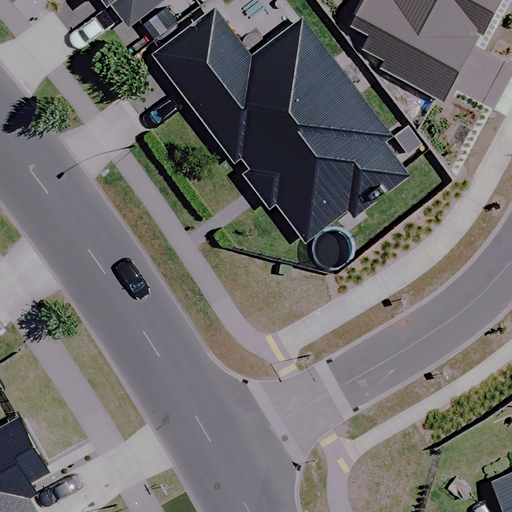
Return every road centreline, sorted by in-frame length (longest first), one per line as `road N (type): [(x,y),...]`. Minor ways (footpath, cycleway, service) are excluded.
road 1 (tertiary): [(221,460),(146,335),(0,133)]
road 2 (residential): [(221,460),(436,330),(511,259)]
